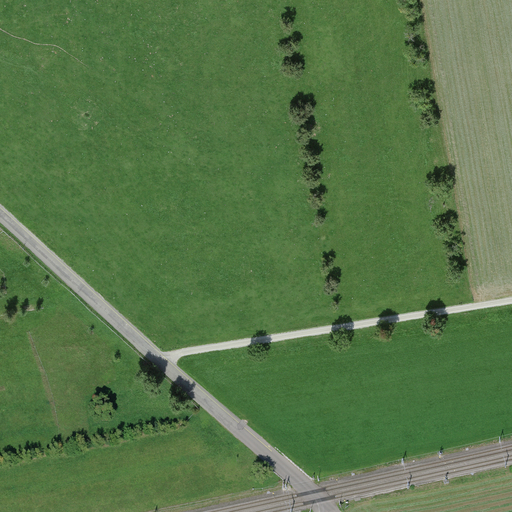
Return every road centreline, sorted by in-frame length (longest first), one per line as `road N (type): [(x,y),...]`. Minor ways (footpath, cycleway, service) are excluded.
road 1 (residential): [(329,511),(0,214)]
road 2 (track): [(162,362),(195,350),(511,300)]
